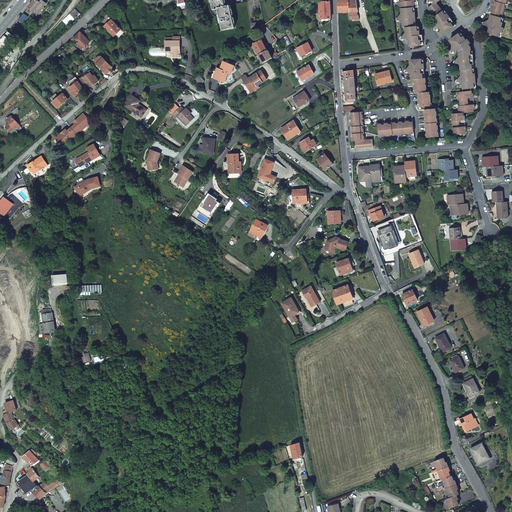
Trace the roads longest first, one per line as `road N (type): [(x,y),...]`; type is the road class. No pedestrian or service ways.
road 1 (residential): [(339,188),(219,104),(143,69),(112,80),(0,178)]
road 2 (residential): [(484,501),(454,444),(435,373),(387,291)]
road 3 (residential): [(9,502),(19,461),(0,418),(3,391),(55,336)]
road 4 (residential): [(0,100),(107,0)]
road 5 (residential): [(466,23),(483,112),(463,146)]
road 6 (residential): [(463,146),(343,157)]
